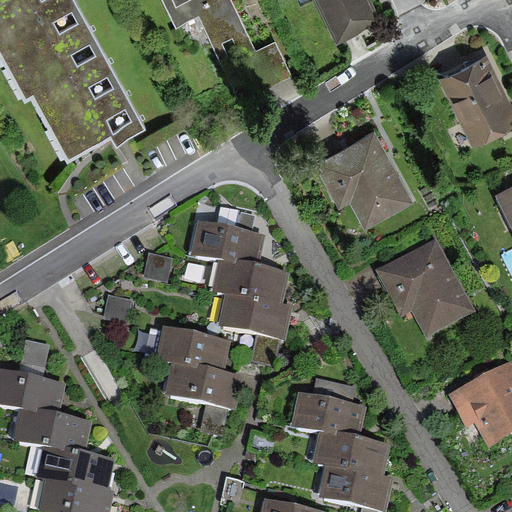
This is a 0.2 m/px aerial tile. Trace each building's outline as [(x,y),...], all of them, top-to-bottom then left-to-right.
[(78,0),(0,0),(0,44),(29,98),(37,94),(72,157),(113,135),(118,143),(148,127),(78,0)] [(243,98),(292,75),(276,41),(257,50),(233,0),(165,0),(178,26),(204,14),(243,98)] [(326,0),(343,33),(381,14),(374,0),(326,0)] [(471,136),(511,116),(511,100),(503,82),(489,51),(442,73),(471,136)] [(365,222),(413,195),(376,130),(336,152),(319,161),(343,204),(352,199),(365,222)] [(511,230),(511,192),(497,200),(511,230)] [(262,273),(267,239),(201,227),(195,261),(220,266),(262,273)] [(429,336),(475,310),(436,242),(380,274),(393,296),(404,317),(415,311),(429,336)] [(149,253),(145,277),(169,281),(173,258),(149,253)] [(286,309),(291,277),(262,273),(220,266),(215,297),(227,299),(286,309)] [(132,300),(109,296),(105,321),(128,325),(132,300)] [(222,329),(288,340),(293,310),(286,309),(227,299),(222,329)] [(227,376),(233,344),(169,332),(163,365),(176,367),(227,376)] [(492,447),(511,435),(511,364),(483,381),(452,398),(469,427),(478,422),(492,447)] [(171,398),(240,410),(245,379),(227,376),(176,367),(171,398)] [(110,511),(114,492),(108,491),(113,459),(86,454),(92,422),(59,416),(65,384),(0,372),(0,407),(23,411),(17,442),(43,446),(37,480),(47,482),(41,511),(110,511)] [(365,443),(370,409),(304,398),(298,432),(323,436),(365,443)] [(389,480),(394,448),(365,443),(323,436),(318,468),(330,470),(389,480)] [(325,500),(391,511),(396,481),(389,480),(330,470),(325,500)]
